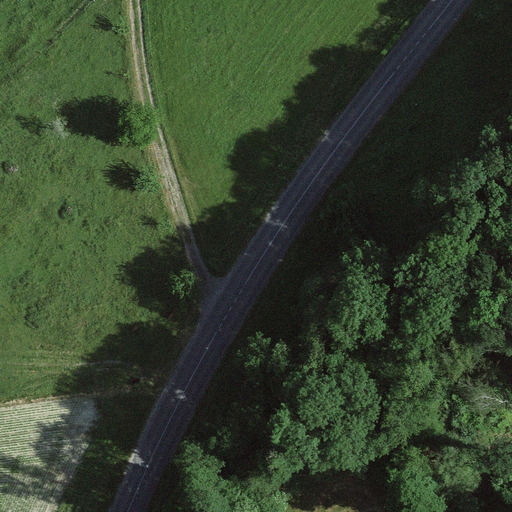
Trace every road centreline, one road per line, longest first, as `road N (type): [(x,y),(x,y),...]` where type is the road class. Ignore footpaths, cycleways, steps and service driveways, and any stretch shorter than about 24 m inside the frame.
road 1 (secondary): [(452,0),(265,251),(170,416),(127,511)]
road 2 (track): [(219,324),(145,100),(135,0)]
